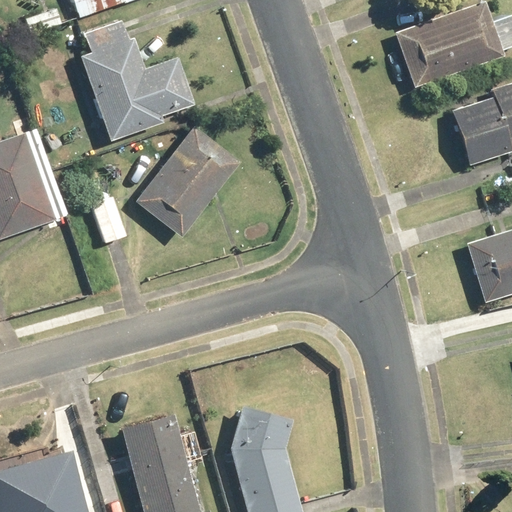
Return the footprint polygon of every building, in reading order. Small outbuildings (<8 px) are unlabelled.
[(384,37),(403,93),(489,64),(471,8),(384,37)] [(186,59),(142,72),(130,33),(81,47),(107,135),(160,120),(160,118),(200,107),(186,59)] [(511,92),(443,117),(459,163),(511,144),(511,92)] [(0,142),(0,226),(50,209),(24,134),(0,142)] [(195,134),(136,201),(179,239),(238,171),(195,134)] [(93,212),(99,243),(119,238),(113,208),(93,212)] [(511,233),(463,247),(480,302),(511,292),(511,233)] [(244,403),(232,442),(248,511),(301,511),(286,447),(295,417),(244,403)] [(200,511),(173,413),(120,428),(143,511),(200,511)] [(0,470),(0,511),(88,511),(74,452),(0,470)]
